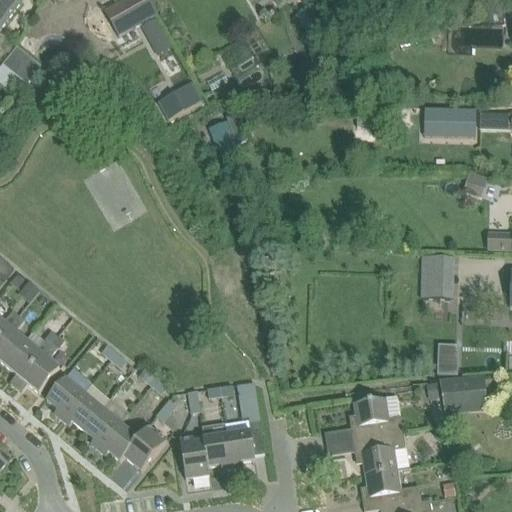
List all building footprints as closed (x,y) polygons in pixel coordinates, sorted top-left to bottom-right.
[(0,0),(0,33),(11,19),(23,2),(19,0),(0,0)] [(118,39),(157,17),(147,0),(130,0),(104,15),(118,39)] [(318,4),(309,10),(297,18),(317,46),(337,32),(318,4)] [(28,86),(42,68),(17,48),(3,67),(28,86)] [(203,103),(193,85),(158,105),(168,123),(203,103)] [(511,88),(505,88),(503,104),(511,104),(511,88)] [(425,113),(425,139),(477,140),(477,114),(425,113)] [(238,116),(227,120),(237,147),(248,143),(238,116)] [(511,117),(480,116),(480,133),(511,133),(511,117)] [(470,175),(463,194),(482,201),(489,182),(470,175)] [(0,274),(7,280),(15,270),(0,257),(0,274)] [(423,274),(422,301),(453,302),(454,275),(423,274)] [(30,283),(20,295),(31,304),(40,292),(30,283)] [(0,341),(19,319),(13,314),(4,325),(0,321),(0,341)] [(19,319),(0,341),(0,363),(6,368),(26,344),(16,335),(25,323),(19,319)] [(26,344),(6,368),(17,377),(11,385),(16,390),(52,346),(53,346),(58,339),(52,334),(47,341),(45,343),(37,353),(26,344)] [(52,346),(16,390),(22,395),(29,387),(40,396),(53,381),(60,372),(49,363),(58,351),(53,346),(52,346)] [(440,377),(462,378),(463,346),(441,346),(440,377)] [(127,364),(108,348),(102,356),(121,372),(127,364)] [(142,381),(152,389),(158,382),(148,374),(142,381)] [(484,380),(441,386),(446,418),(488,412),(484,380)] [(55,417),(62,423),(84,397),(65,382),(47,403),(59,413),(55,417)] [(168,390),(158,382),(152,389),(161,398),(168,390)] [(261,425),(254,385),(238,388),(243,425),(249,424),(250,427),(261,425)] [(427,387),(429,402),(441,400),(439,385),(427,387)] [(209,401),(235,398),(233,389),(208,392),(209,401)] [(191,416),(200,415),(198,394),(188,394),(191,416)] [(84,397),(62,423),(70,429),(73,425),(84,433),(102,412),(84,397)] [(350,424),(353,443),(403,435),(397,399),(354,406),(356,418),(354,419),(350,424)] [(163,425),(177,409),(170,404),(157,420),(163,425)] [(102,412),(84,433),(95,443),(92,447),(99,453),(120,427),(102,412)] [(227,438),(232,471),(238,470),(241,470),(241,465),(255,462),(255,458),(265,457),(261,425),(250,427),(251,434),(233,437),(227,438)] [(120,427),(99,453),(106,459),(110,455),(120,463),(138,442),(120,427)] [(441,429),(433,436),(440,444),(448,437),(441,429)] [(138,442),(120,463),(121,464),(125,459),(143,474),(168,444),(157,436),(154,439),(146,432),(138,442)] [(364,466),(366,478),(397,473),(409,472),(403,435),(353,443),(356,462),(362,466),(364,466)] [(216,439),(204,441),(208,469),(220,468),(222,467),(223,473),(232,471),(227,438),(216,439)] [(199,442),(181,445),(183,462),(186,482),(204,480),(210,479),(208,469),(204,441),(199,442)] [(0,476),(12,462),(3,454),(0,456),(0,476)] [(364,511),(380,511),(422,505),(422,504),(419,489),(400,492),(397,473),(366,478),(368,489),(365,490),(362,495),(364,511)] [(454,486),(444,487),(446,501),(456,500),(454,486)] [(431,511),(430,503),(422,504),(422,505),(380,511),(431,511)]
